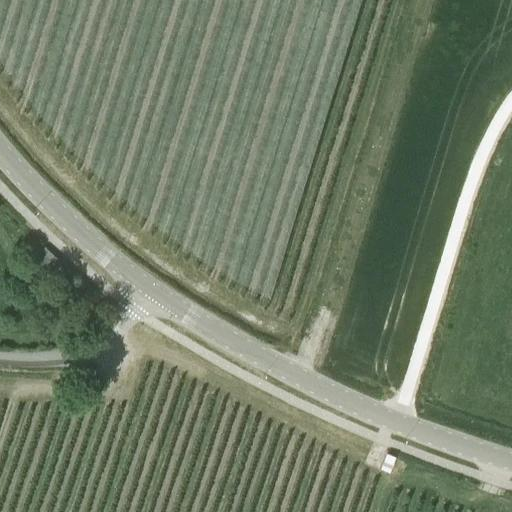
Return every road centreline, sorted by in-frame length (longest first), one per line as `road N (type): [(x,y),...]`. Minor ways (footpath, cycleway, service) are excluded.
road 1 (tertiary): [(511,463),(395,427),(276,375),(146,297)]
road 2 (tertiary): [(146,297),(41,207),(0,155)]
road 3 (unclassified): [(146,297),(114,327),(75,347),(0,350)]
